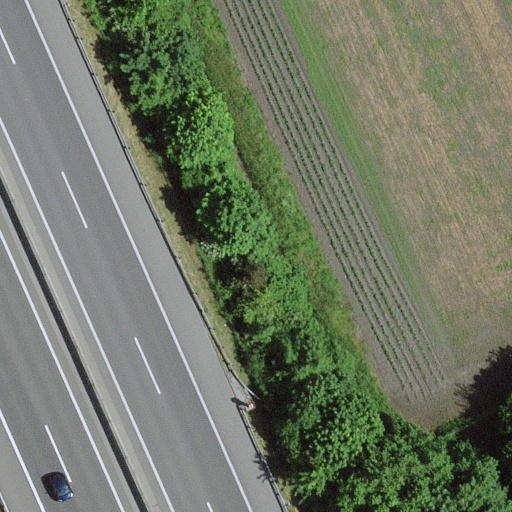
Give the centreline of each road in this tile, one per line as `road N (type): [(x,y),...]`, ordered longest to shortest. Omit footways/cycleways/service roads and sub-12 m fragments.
road 1 (motorway): [(217,511),(0,17)]
road 2 (motorway): [(0,322),(83,511)]
